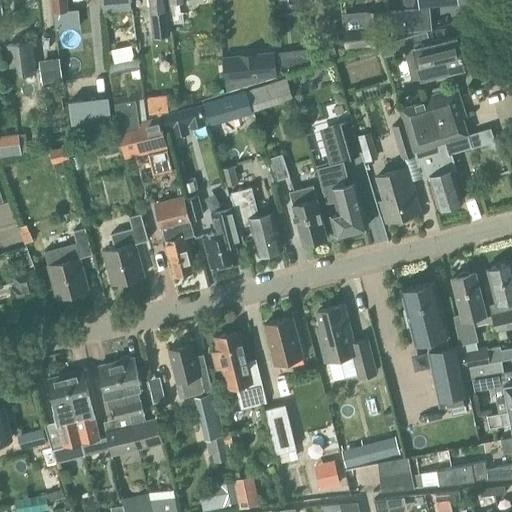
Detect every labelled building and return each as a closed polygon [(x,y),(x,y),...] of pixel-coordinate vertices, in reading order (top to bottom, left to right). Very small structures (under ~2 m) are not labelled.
[(53,0),(55,12),(69,11),(67,0),(53,0)] [(140,0),(146,37),(164,34),(158,0),(140,0)] [(167,0),(168,2),(170,24),(185,23),(184,14),(189,13),(188,0),(187,0),(167,0)] [(217,0),(218,15),(238,15),(237,0),(217,0)] [(420,7),(390,10),(393,33),(433,29),(430,6),(420,7)] [(344,31),(346,46),(383,44),(385,43),(382,17),(367,19),(368,29),(344,31)] [(415,34),(385,43),(383,44),(386,56),(414,48),(422,79),(467,68),(464,55),(465,54),(464,51),(471,49),(467,33),(417,45),(415,34)] [(6,44),(10,76),(36,73),(32,41),(6,44)] [(127,44),(107,45),(108,60),(128,59),(127,44)] [(295,50),(297,66),(309,65),(307,49),(295,50)] [(278,76),(275,51),(223,56),(227,91),(278,76)] [(292,100),(286,78),(248,90),(255,112),(277,105),(292,100)] [(430,99),(402,108),(406,122),(415,152),(416,155),(420,168),(428,166),(441,208),(464,201),(454,169),(450,157),(439,160),(435,146),(434,145),(463,136),(464,136),(469,135),(464,117),(467,116),(458,87),(429,96),(430,99)] [(211,125),(239,116),(233,94),(204,103),(211,125)] [(115,102),(119,126),(139,121),(136,99),(115,102)] [(206,120),(208,120),(204,104),(162,115),(167,130),(172,129),(175,137),(191,133),(188,124),(190,124),(192,129),(207,125),(206,120)] [(124,159),(167,148),(159,116),(139,121),(119,126),(116,126),(124,159)] [(361,157),(350,121),(334,126),(345,162),(361,157)] [(403,159),(416,155),(415,152),(406,122),(393,125),(403,159)] [(378,159),(370,132),(356,137),(364,164),(378,159)] [(0,159),(22,156),(19,133),(0,136),(0,159)] [(314,138),(304,140),(308,164),(318,162),(314,138)] [(501,138),(496,140),(490,142),(490,143),(494,156),(506,152),(501,138)] [(52,164),(69,160),(66,146),(49,150),(52,164)] [(269,158),(276,182),(290,177),(282,153),(269,158)] [(238,183),(234,166),(224,168),(228,185),(238,183)] [(336,166),(319,171),(325,194),(326,194),(329,206),(338,204),(341,214),(332,217),(337,234),(347,232),(350,234),(356,233),(357,229),(369,226),(357,182),(351,183),(349,172),(338,175),(336,166)] [(387,221),(420,212),(408,168),(378,177),(385,200),(381,201),(387,221)] [(290,192),(304,244),(328,237),(314,185),(290,192)] [(259,254),(283,248),(274,211),(260,215),(252,186),(233,191),(236,207),(241,226),(250,224),(259,254)] [(196,235),(187,203),(185,194),(156,202),(168,242),(176,275),(193,271),(185,237),(196,235)] [(203,215),(198,196),(187,199),(192,218),(203,215)] [(240,259),(236,243),(244,241),(241,226),(236,207),(213,213),(218,232),(205,235),(213,266),(240,259)] [(117,249),(104,253),(113,284),(121,282),(121,283),(137,279),(136,278),(145,276),(137,244),(136,243),(150,239),(142,212),(130,216),(134,227),(113,233),(117,249)] [(18,227),(24,243),(33,240),(27,224),(18,227)] [(61,264),(49,267),(57,299),(66,296),(67,298),(81,294),(81,292),(89,290),(81,258),(94,254),(87,227),(75,230),(78,242),(57,248),(61,264)] [(488,294),(492,312),(493,311),(493,314),(498,332),(500,340),(509,339),(507,330),(511,328),(511,263),(488,270),(496,303),(491,304),(489,294),(488,294)] [(39,295),(33,270),(12,275),(14,285),(10,286),(13,301),(39,295)] [(475,273),(471,274),(467,273),(463,274),(459,277),(453,278),(463,315),(455,317),(461,346),(479,341),(473,319),(486,315),(475,273)] [(434,282),(403,290),(408,308),(404,309),(409,326),(412,325),(417,342),(428,339),(431,351),(430,352),(440,405),(470,399),(459,346),(450,347),(447,334),(434,282)] [(319,327),(327,361),(355,354),(361,377),(377,373),(368,339),(355,343),(345,304),(319,311),(323,326),(319,327)] [(303,356),(294,318),(266,324),(275,363),(303,356)] [(247,361),(240,330),(216,336),(219,350),(213,352),(217,368),(223,367),(228,388),(237,386),(243,407),(267,401),(258,368),(246,371),(244,362),(247,361)] [(179,397),(195,393),(206,390),(199,361),(197,362),(193,343),(169,349),(177,380),(174,381),(179,397)] [(511,346),(501,348),(503,359),(511,357),(511,346)] [(463,354),(465,367),(491,362),(489,349),(463,354)] [(120,361),(118,362),(139,448),(154,444),(163,442),(158,416),(147,419),(145,412),(146,412),(143,400),(142,400),(139,389),(142,388),(135,357),(131,358),(129,356),(121,357),(120,361)] [(491,362),(465,367),(467,377),(473,377),(474,378),(511,370),(511,369),(505,371),(503,360),(493,362),(491,362)] [(111,454),(139,448),(118,362),(99,366),(106,396),(107,396),(111,409),(114,409),(116,418),(104,420),(111,454)] [(85,369),(66,373),(74,404),(80,427),(78,427),(82,442),(84,442),(102,438),(96,412),(95,412),(92,400),(85,369)] [(511,370),(474,378),(476,390),(490,388),(490,387),(505,384),(511,382),(511,370)] [(60,421),(46,424),(54,449),(82,442),(78,427),(80,427),(74,404),(66,373),(49,377),(56,408),(57,407),(60,421)] [(205,440),(223,436),(213,392),(195,397),(205,440)] [(265,409),(276,454),(296,449),(285,404),(265,409)] [(0,442),(12,439),(4,408),(0,408),(0,442)] [(509,411),(501,412),(503,425),(511,423),(511,425),(511,409),(509,410),(509,411)] [(340,437),(357,434),(354,415),(337,417),(340,437)] [(484,442),(480,425),(469,427),(474,444),(484,442)] [(42,429),(17,435),(20,448),(45,442),(42,429)] [(511,436),(502,439),(505,453),(511,451),(511,436)] [(215,462),(229,459),(226,449),(213,452),(215,462)] [(383,490),(414,487),(411,460),(380,463),(383,490)] [(511,463),(487,468),(485,461),(437,470),(440,484),(487,479),(511,477),(511,463)] [(38,467),(42,498),(58,496),(54,465),(38,467)] [(341,484),(338,473),(319,477),(322,489),(341,484)] [(259,504),(253,475),(234,479),(239,508),(259,504)] [(493,487),(494,495),(507,494),(506,486),(493,487)] [(483,496),(494,495),(493,487),(482,488),(483,496)] [(450,500),(462,499),(461,490),(449,492),(450,500)] [(438,501),(450,500),(449,492),(437,493),(438,501)] [(375,500),(378,511),(390,511),(387,498),(375,500)] [(361,511),(359,501),(341,504),(342,511),(361,511)] [(165,511),(165,507),(153,508),(152,503),(125,509),(126,511),(165,511)]
